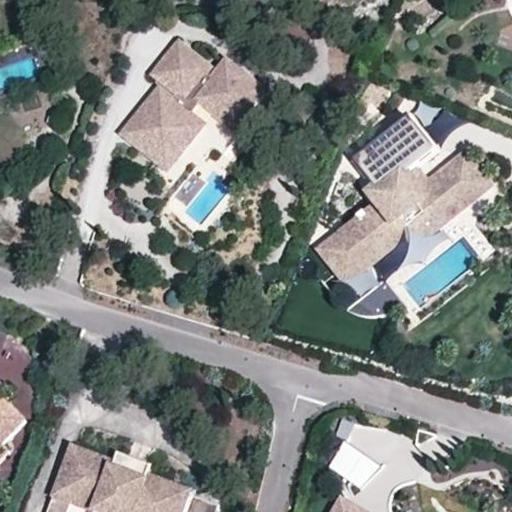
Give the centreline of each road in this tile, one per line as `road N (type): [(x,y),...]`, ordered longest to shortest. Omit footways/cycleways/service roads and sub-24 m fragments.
road 1 (residential): [(0,276),(99,315),(302,375)]
road 2 (residential): [(302,375),(511,431)]
road 3 (residential): [(302,375),(273,511)]
